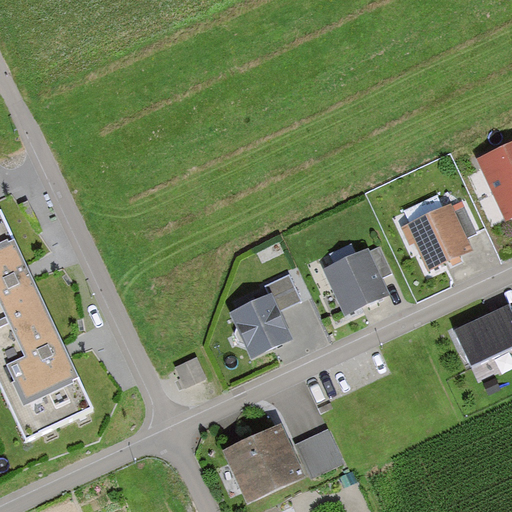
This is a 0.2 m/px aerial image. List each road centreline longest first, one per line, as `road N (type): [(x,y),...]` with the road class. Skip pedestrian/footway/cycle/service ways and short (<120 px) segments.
road 1 (residential): [(0,65),(172,431)]
road 2 (residential): [(511,269),(172,431)]
road 3 (residential): [(172,431),(1,511)]
